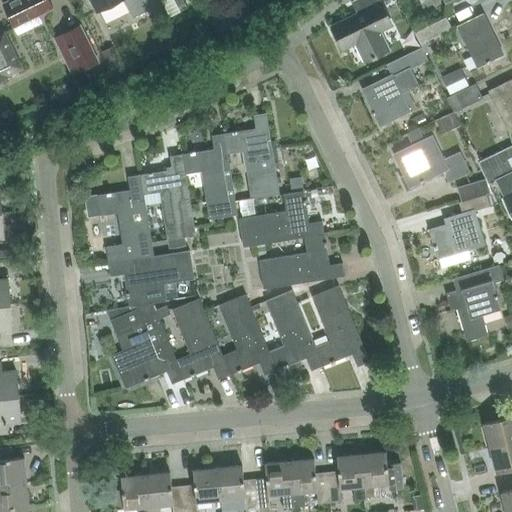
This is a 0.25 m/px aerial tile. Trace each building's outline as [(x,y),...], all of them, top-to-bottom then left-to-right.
[(52,8),(48,0),(7,0),(3,2),(17,33),(39,23),(35,14),(41,12),(41,13),(52,8)] [(131,0),(135,9),(153,0),(95,0),(100,9),(117,0),(131,0)] [(161,0),(170,17),(188,7),(183,0),(161,0)] [(381,32),(393,27),(380,0),(354,0),(351,2),(359,19),(334,31),(343,50),(354,45),(363,63),(390,50),(381,32)] [(477,67),(503,55),(491,29),(488,30),(481,16),(458,27),(477,67)] [(421,44),(422,47),(425,52),(429,50),(426,42),(426,41),(452,29),(446,18),(415,33),(421,44)] [(98,60),(81,25),(56,37),(73,73),(98,60)] [(0,79),(21,69),(4,34),(0,36),(0,79)] [(387,64),(392,76),(363,90),(380,126),(409,112),(409,110),(416,106),(408,91),(419,85),(412,69),(429,60),(425,52),(422,47),(387,64)] [(509,132),(511,130),(511,80),(489,91),(509,132)] [(476,83),(447,97),(454,112),(483,98),(476,83)] [(225,133),(228,154),(242,152),(249,199),(279,195),(266,113),(253,115),(255,129),(225,133)] [(238,215),(228,154),(225,133),(211,135),(214,149),(182,154),(185,174),(201,172),(209,220),(238,215)] [(432,137),(415,145),(394,155),(403,175),(399,177),(406,192),(421,185),(420,183),(442,172),(448,184),(468,174),(458,153),(443,161),(432,137)] [(511,145),(477,163),(488,186),(496,182),(511,213),(511,145)] [(195,236),(185,174),(182,154),(169,156),(171,170),(140,174),(143,196),(159,193),(166,240),(195,236)] [(153,256),(143,196),(140,174),(127,176),(129,190),(97,195),(100,216),(117,213),(122,244),(105,247),(108,263),(153,256)] [(289,179),(291,191),(304,190),(302,177),(289,179)] [(243,247),(303,237),(323,233),(320,222),(309,224),(303,192),(283,195),(286,211),(238,219),(243,247)] [(473,212),(489,208),(485,197),(459,205),(462,215),(452,217),(454,223),(429,231),(437,260),(483,247),(473,212)] [(323,233),(303,237),(306,252),(259,260),(264,289),(345,276),(342,263),(329,265),(323,233)] [(153,256),(108,263),(110,276),(124,274),(129,307),(148,304),(146,287),(193,279),(189,251),(153,256)] [(499,265),(479,272),(452,280),(455,291),(446,294),(449,304),(455,303),(467,341),(488,335),(481,314),(501,308),(493,283),(503,279),(499,265)] [(0,305),(8,305),(6,279),(0,279),(0,305)] [(315,349),(322,366),(352,354),(357,367),(369,362),(339,286),(311,297),(330,343),(315,349)] [(322,366),(315,349),(292,290),(265,301),(283,345),(268,352),(275,371),(306,359),(310,371),(322,366)] [(275,371),(268,352),(245,295),(219,306),(237,350),(222,356),(230,375),(259,363),(264,376),(275,371)] [(230,375),(222,356),(198,298),(173,309),(191,354),(174,361),(182,380),(213,367),(218,380),(230,375)] [(182,380),(174,361),(158,320),(171,314),(167,306),(155,311),(151,303),(111,320),(117,335),(131,330),(139,349),(126,354),(124,350),(112,355),(125,388),(166,371),(171,384),(182,380)] [(8,305),(0,305),(0,331),(11,331),(8,305)] [(0,398),(17,397),(15,371),(3,372),(3,360),(0,359),(0,398)] [(17,397),(0,398),(0,435),(10,434),(8,424),(19,423),(17,397)] [(490,447),(511,441),(511,415),(484,423),(490,447)] [(511,441),(490,447),(496,472),(511,467),(511,441)] [(0,484),(25,482),(23,458),(11,459),(10,448),(0,448),(0,484)] [(364,485),(366,497),(376,496),(375,483),(389,482),(390,490),(403,489),(401,462),(387,464),(386,450),(361,452),(364,485)] [(366,497),(364,485),(361,452),(337,455),(338,469),(327,471),(330,501),(342,500),(341,487),(353,486),(355,500),(366,500),(366,497)] [(330,501),(327,471),(316,472),(314,457),(290,459),(293,491),(294,507),(305,506),(303,490),(317,489),(318,502),(330,501)] [(294,507),(293,491),(290,459),(265,462),(266,476),(255,478),(258,511),(270,511),(269,494),(282,492),(283,508),(294,507)] [(258,511),(255,478),(243,479),(241,464),(217,466),(220,498),(245,496),(246,511),(258,511)] [(197,511),(197,501),(220,498),(217,466),(193,469),(195,484),(183,485),(185,511),(197,511)] [(185,511),(183,485),(171,486),(170,472),(146,474),(149,505),(149,511),(160,511),(160,504),(173,503),(173,511),(185,511)] [(149,511),(149,505),(146,474),(121,476),(124,508),(117,509),(117,511),(149,511)] [(0,508),(27,506),(25,482),(0,484),(0,508)] [(506,511),(511,511),(511,488),(501,491),(506,511)]
